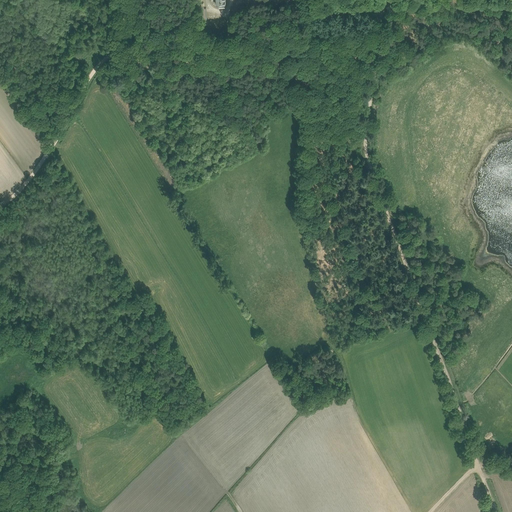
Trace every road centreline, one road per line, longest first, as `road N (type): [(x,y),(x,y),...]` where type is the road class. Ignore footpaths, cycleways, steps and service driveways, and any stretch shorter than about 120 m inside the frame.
road 1 (track): [(383,0),(365,156),(478,465)]
road 2 (track): [(126,0),(115,47),(36,171),(0,205)]
road 3 (track): [(111,52),(307,40)]
